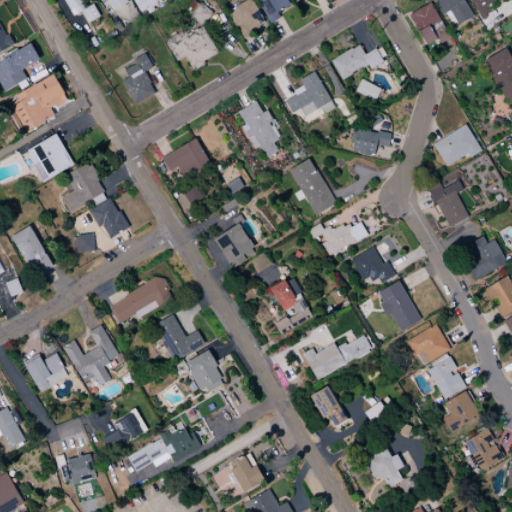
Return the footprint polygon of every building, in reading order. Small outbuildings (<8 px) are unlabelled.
[(61,0),(70,16),(80,12),(86,24),(98,17),(91,4),(83,8),(78,0),(61,0)] [(126,3),(124,0),(105,0),(111,11),(126,3)] [(130,0),(137,12),(144,9),(146,12),(157,6),(154,0),(130,0)] [(241,37),(265,24),(250,0),(245,0),(226,11),(241,37)] [(276,12),(287,6),(284,0),(256,0),(269,23),(279,18),(276,12)] [(470,17),(461,0),(435,0),(449,27),(470,17)] [(493,0),(492,0),(468,0),(479,17),(490,11),(485,5),(493,0)] [(188,15),(199,24),(210,12),(199,2),(188,15)] [(423,45),(436,39),(438,43),(447,39),(431,3),(408,13),(423,45)] [(0,51),(10,47),(0,25),(0,51)] [(190,69),(217,55),(201,26),(185,34),(183,30),(164,40),(175,61),(184,57),(190,69)] [(0,88),(2,92),(25,79),(20,69),(38,60),(30,44),(0,59),(0,88)] [(374,48),(363,54),(358,45),(329,60),(340,80),(380,59),(374,48)] [(482,60),(511,112),(511,111),(511,63),(504,48),(482,60)] [(143,72),(151,67),(143,53),(131,60),(133,65),(123,70),(127,77),(120,81),(132,105),(154,93),(143,72)] [(290,113),(299,109),(302,116),(320,108),(323,113),(332,109),(314,71),(297,79),(301,86),(292,90),(294,95),(284,100),(290,113)] [(12,95),(16,103),(10,106),(23,131),(53,116),(50,109),(66,101),(53,75),(12,95)] [(353,91),(374,101),(379,89),(359,79),(353,91)] [(251,149),(258,146),(264,157),(276,151),(271,142),(279,138),(265,110),(260,112),(255,101),(236,111),(243,124),(239,126),(251,149)] [(349,151),(372,156),(375,144),(384,146),(390,121),(370,117),(368,129),(355,126),(349,151)] [(479,151),(465,125),(431,143),(443,166),(466,154),(468,157),(479,151)] [(72,164),(54,134),(24,151),(41,182),(72,164)] [(167,172),(175,167),(178,172),(188,166),(191,171),(208,162),(194,138),(159,158),(167,172)] [(298,190),(292,193),(296,200),(303,197),(313,215),(334,204),(309,158),(287,170),(298,190)] [(89,163),(64,174),(72,191),(59,197),(67,212),(91,201),(92,203),(104,197),(89,163)] [(455,193),(461,190),(457,181),(440,188),(438,183),(426,188),(444,228),(466,218),(455,193)] [(106,239),(126,228),(109,197),(89,209),(106,239)] [(327,255),(366,235),(359,222),(349,227),(346,222),(331,230),(328,225),(321,229),(318,224),(306,230),(311,239),(317,236),(327,255)] [(255,252),(237,223),(212,240),(230,268),(255,252)] [(9,236),(32,277),(51,267),(29,225),(9,236)] [(93,251),(91,234),(72,236),(73,253),(93,251)] [(485,243),(481,236),(467,244),(474,257),(463,263),(473,280),(505,263),(492,240),(485,243)] [(392,273),(385,261),(380,263),(372,247),(348,259),(360,281),(367,277),(371,284),(392,273)] [(106,305),(117,324),(135,315),(136,317),(172,298),(161,276),(106,305)] [(269,287),(283,318),(273,323),(277,333),(310,319),(292,277),(269,287)] [(483,288),(497,318),(511,311),(511,289),(506,277),(483,288)] [(418,321),(399,281),(374,292),(386,317),(390,315),(397,331),(418,321)] [(171,361),(203,344),(195,330),(183,337),(171,314),(152,324),(171,361)] [(511,315),(502,321),(510,336),(511,336),(511,338),(511,315)] [(404,340),(413,356),(422,351),(427,361),(449,350),(435,324),(404,340)] [(61,346),(79,382),(92,376),(97,385),(108,380),(101,364),(116,357),(101,325),(87,331),(95,348),(80,355),(73,340),(61,346)] [(313,354),(310,348),(301,353),(313,379),(370,352),(362,335),(335,348),(333,344),(313,354)] [(199,394),(223,382),(205,350),(182,363),(199,394)] [(36,392),(66,377),(54,354),(39,361),(37,356),(22,363),(36,392)] [(455,371),(449,358),(426,368),(440,399),(464,388),(456,371),(455,371)] [(322,420),(327,417),(333,427),(346,420),(326,386),(309,396),(322,420)] [(448,414),(441,418),(449,432),(478,416),(464,391),(442,403),(448,414)] [(7,448),(23,441),(13,419),(17,417),(13,409),(6,412),(5,409),(0,410),(0,434),(2,434),(7,448)] [(115,431),(99,438),(105,450),(145,432),(135,411),(111,422),(115,431)] [(125,457),(134,472),(152,462),(153,465),(175,453),(178,458),(200,446),(192,432),(187,435),(183,427),(168,436),(165,430),(157,434),(159,438),(125,457)] [(493,442),(485,428),(462,443),(480,472),(501,458),(492,442),(493,442)] [(402,467),(395,454),(389,457),(384,448),(363,459),(374,480),(381,477),(386,488),(401,480),(395,470),(402,467)] [(235,466),(228,470),(242,493),(262,481),(246,454),(232,462),(235,466)] [(59,463),(64,485),(93,478),(88,456),(59,463)] [(0,511),(2,511),(21,504),(7,473),(0,475),(0,511)] [(248,499),(254,511),(290,511),(285,502),(276,506),(268,489),(248,499)]
